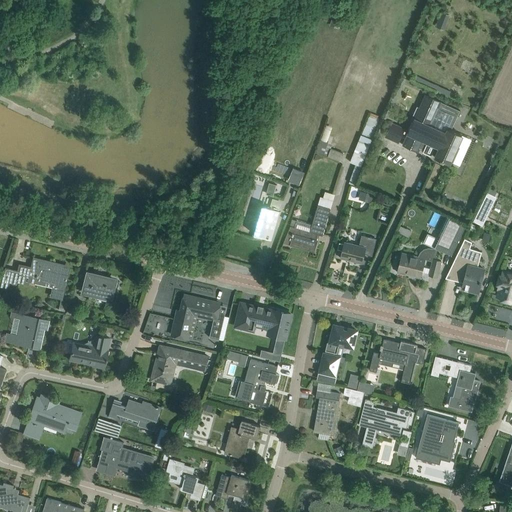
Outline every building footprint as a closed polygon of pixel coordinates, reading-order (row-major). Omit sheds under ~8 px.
[(334,15),(330,26),(339,29),(343,18),(334,15)] [(439,16),(435,25),(444,29),(447,20),(439,16)] [(409,133),(404,146),(417,152),(419,148),(424,150),(432,153),(437,156),(436,158),(441,160),(441,161),(444,162),(449,164),(450,161),(453,162),(460,147),(457,146),(462,135),(451,130),(449,129),(455,115),(457,116),(460,111),(440,101),(427,95),(421,108),(417,107),(412,119),(413,119),(408,132),(409,133)] [(362,133),(374,137),(381,117),(369,113),(362,133)] [(391,125),(386,136),(399,142),(404,131),(391,125)] [(321,140),(316,152),(318,153),(328,157),(332,145),(321,140)] [(358,140),(350,162),(361,166),(370,144),(358,140)] [(355,165),(349,183),(356,185),(362,167),(355,165)] [(269,182),(267,190),(274,192),(276,185),(269,182)] [(361,192),(359,200),(371,203),(373,195),(361,192)] [(481,225),(495,196),(487,192),(473,221),(481,225)] [(280,211),(262,205),(254,234),(267,238),(267,237),(266,237),(267,233),(272,235),(272,237),(273,237),(280,211)] [(291,225),(282,247),(284,243),(286,238),(291,240),(290,244),(290,245),(291,245),(299,247),(300,245),(314,250),(313,251),(313,252),(314,252),(317,242),(319,235),(322,236),(330,209),(318,205),(312,224),(297,220),(295,227),(291,225)] [(400,262),(397,272),(420,278),(422,272),(423,267),(425,259),(432,261),(433,259),(434,259),(437,249),(451,255),(466,225),(448,216),(433,247),(432,248),(430,247),(427,247),(423,249),(421,251),(419,254),(418,257),(402,253),(400,262)] [(401,225),(398,232),(409,237),(412,230),(401,225)] [(372,256),(374,246),(376,238),(362,235),(359,245),(345,242),(344,243),(339,242),(338,249),(342,250),(341,258),(362,263),(364,254),(372,256)] [(477,267),(480,258),(469,252),(470,248),(472,242),(467,240),(465,238),(446,278),(448,279),(457,281),(458,281),(458,280),(459,280),(460,279),(460,278),(461,277),(465,278),(463,283),(462,286),(462,288),(463,289),(468,290),(478,293),(481,282),(483,273),(484,269),(479,267),(478,267),(477,267)] [(62,298),(69,269),(59,267),(59,265),(37,259),(36,265),(33,264),(32,268),(27,267),(20,265),(18,272),(11,270),(8,282),(15,284),(16,279),(28,282),(29,280),(45,284),(45,281),(54,283),(51,295),(62,298)] [(429,274),(429,275),(437,277),(441,261),(434,259),(433,259),(432,261),(430,269),(429,274)] [(109,300),(114,280),(94,275),(94,273),(86,271),(80,294),(88,296),(89,291),(96,293),(95,296),(109,299),(109,300)] [(511,273),(505,272),(502,271),(501,276),(500,275),(498,283),(499,284),(498,288),(500,289),(498,297),(502,298),(502,299),(510,301),(510,300),(511,300),(511,273)] [(217,314),(220,303),(185,295),(180,316),(176,315),(172,335),(185,338),(191,314),(214,319),(209,337),(219,339),(225,316),(217,314)] [(60,301),(58,311),(65,313),(67,303),(60,301)] [(286,338),(292,315),(274,310),(263,308),(264,306),(263,306),(263,308),(259,307),(259,305),(258,305),(258,307),(241,303),(235,326),(253,330),(256,318),(275,323),(273,335),(277,336),(273,352),(282,354),(285,338),(286,338)] [(47,324),(48,324),(48,320),(12,312),(11,317),(21,319),(18,335),(7,333),(5,342),(39,349),(45,323),(47,323),(47,324)] [(357,330),(340,326),(334,325),(333,333),(330,332),(325,350),(326,351),(325,354),(324,353),(320,371),(335,374),(339,357),(335,356),(336,353),(337,353),(339,344),(353,347),(357,330)] [(104,366),(108,350),(107,350),(110,338),(100,336),(99,336),(97,348),(70,342),(68,349),(71,350),(69,360),(92,365),(93,363),(104,366)] [(379,363),(380,364),(380,363),(379,363),(380,357),(401,363),(400,368),(404,369),(401,381),(410,383),(415,362),(423,364),(426,349),(417,346),(417,345),(401,341),(400,344),(394,343),(395,341),(384,338),(382,344),(381,344),(380,349),(381,349),(380,353),(374,351),(369,370),(377,372),(379,363)] [(170,384),(175,361),(185,363),(184,366),(205,371),(209,357),(160,345),(151,380),(170,384)] [(241,354),(239,362),(246,364),(248,356),(241,354)] [(442,360),(435,358),(431,374),(438,376),(439,373),(442,360)] [(278,381),(279,375),(276,374),(278,366),(251,359),(245,382),(246,382),(242,398),(251,400),(258,402),(258,400),(261,390),(265,391),(266,386),(264,386),(265,381),(275,383),(276,381),(278,381)] [(475,403),(480,381),(474,379),(476,373),(470,372),(471,365),(457,361),(454,376),(458,377),(456,385),(463,387),(460,399),(452,396),(449,406),(470,411),(473,402),(475,403)] [(361,380),(358,390),(373,393),(376,384),(361,380)] [(344,388),(343,396),(349,398),(361,401),(363,394),(344,388)] [(336,420),(341,393),(317,389),(316,397),(320,398),(314,431),(319,432),(318,438),(328,440),(329,434),(330,434),(333,419),(336,420)] [(76,425),(81,413),(40,398),(36,409),(33,408),(24,433),(38,438),(43,424),(57,430),(61,420),(76,425)] [(158,417),(161,408),(158,407),(159,406),(156,405),(156,406),(148,403),(144,405),(129,399),(126,407),(121,405),(122,402),(114,400),(109,416),(116,418),(117,413),(155,426),(158,417)] [(366,399),(359,425),(360,425),(360,423),(368,425),(363,444),(362,444),(362,445),(373,448),(373,447),(372,447),(376,432),(374,432),(375,427),(400,433),(399,435),(400,435),(402,427),(403,425),(406,425),(406,427),(407,428),(408,424),(411,425),(415,412),(411,411),(411,410),(398,407),(398,408),(400,408),(399,412),(397,412),(374,406),(375,401),(366,399)] [(204,402),(202,409),(212,412),(214,406),(204,402)] [(420,442),(417,452),(418,452),(419,450),(435,454),(434,457),(450,461),(450,460),(449,460),(454,441),(455,441),(456,441),(451,440),(452,437),(455,437),(459,422),(453,421),(428,414),(422,434),(420,442)] [(122,424),(111,421),(107,434),(118,437),(122,424)] [(244,450),(248,436),(257,439),(260,426),(241,421),(237,432),(231,431),(225,453),(232,455),(232,454),(235,455),(237,448),(244,450)] [(18,433),(13,447),(28,451),(30,444),(21,442),(23,435),(18,433)] [(146,478),(152,456),(154,457),(154,456),(121,448),(123,441),(106,437),(106,438),(114,440),(111,452),(103,450),(101,456),(98,455),(98,456),(102,457),(100,463),(102,463),(102,464),(108,465),(106,471),(114,473),(116,465),(132,469),(130,474),(129,473),(129,476),(130,476),(131,474),(146,478)] [(511,443),(499,481),(510,485),(511,478),(511,443)] [(167,446),(165,454),(169,455),(172,456),(174,448),(167,446)] [(341,446),(334,449),(337,457),(345,454),(341,446)] [(197,482),(198,477),(191,475),(193,468),(183,466),(183,463),(170,459),(167,471),(172,472),(170,479),(172,480),(172,481),(174,481),(174,480),(183,483),(181,489),(193,493),(192,496),(199,499),(204,484),(197,482)] [(244,498),(249,480),(232,475),(231,477),(222,474),(216,495),(227,499),(229,493),(244,498)] [(26,511),(27,507),(30,497),(12,492),(14,485),(4,482),(3,485),(0,483),(0,506),(14,510),(13,511),(26,511)] [(83,511),(85,509),(84,508),(82,511),(80,511),(60,506),(61,502),(47,498),(44,507),(42,511),(83,511)]
